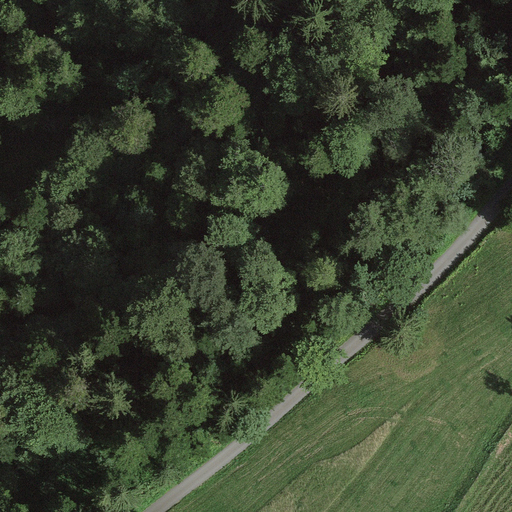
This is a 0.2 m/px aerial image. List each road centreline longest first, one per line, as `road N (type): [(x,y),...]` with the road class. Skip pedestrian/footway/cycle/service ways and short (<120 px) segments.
road 1 (track): [(504,0),(254,92),(13,163)]
road 2 (unclassified): [(511,183),(416,283),(152,511)]
road 3 (track): [(13,163),(79,102),(202,36),(246,0)]
